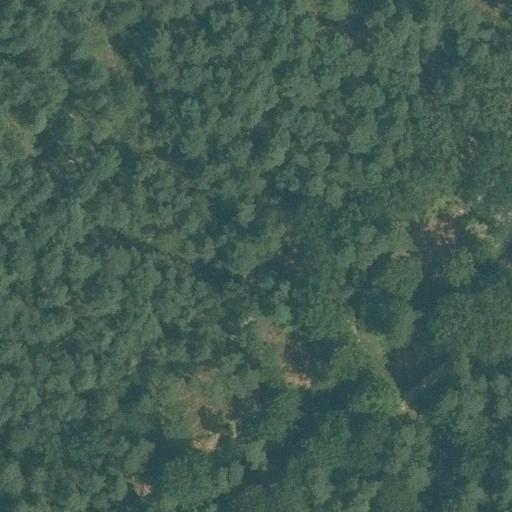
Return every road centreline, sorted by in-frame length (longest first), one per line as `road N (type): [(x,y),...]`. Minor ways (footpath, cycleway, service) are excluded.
road 1 (track): [(322,303),(266,249),(0,465)]
road 2 (track): [(511,473),(473,456),(410,400)]
